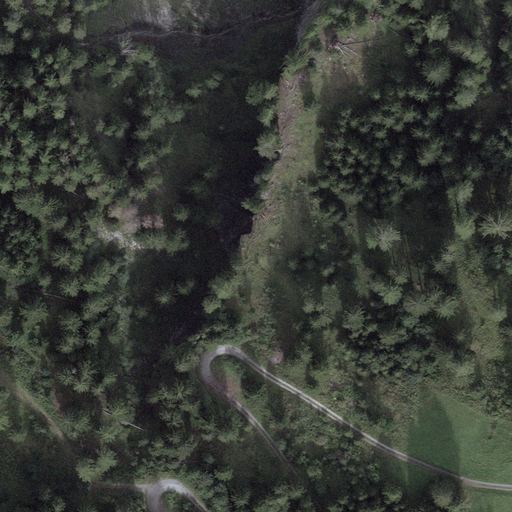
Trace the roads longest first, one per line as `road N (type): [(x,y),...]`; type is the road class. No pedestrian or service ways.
road 1 (track): [(511,489),(419,468),(238,355),(213,351),(204,365),(208,380),(324,511)]
road 2 (track): [(156,490),(99,490),(0,374)]
